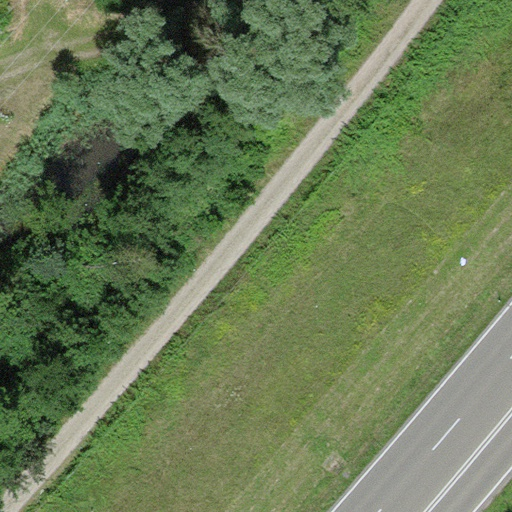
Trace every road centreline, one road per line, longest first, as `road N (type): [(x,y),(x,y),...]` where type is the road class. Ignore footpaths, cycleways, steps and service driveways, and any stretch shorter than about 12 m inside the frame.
road 1 (track): [(0,476),(416,0)]
road 2 (trunk): [(394,511),(511,381)]
